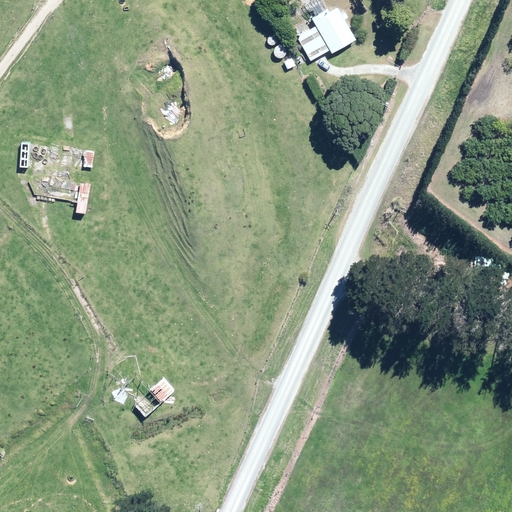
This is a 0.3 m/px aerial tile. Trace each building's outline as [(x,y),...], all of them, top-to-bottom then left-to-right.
[(315,25),(301,33),(305,42),(302,44),(312,61),(332,50),(334,54),(357,41),(345,20),(350,18),(346,11),(341,14),(337,7),(332,10),(312,21),(315,25)] [(32,142),(22,142),(22,169),(32,169),(32,142)] [(97,151),(84,149),(82,167),(95,168),(97,151)] [(93,183),(81,181),(77,211),(89,213),(93,183)] [(162,333),(151,342),(170,365),(181,356),(162,333)] [(153,389),(123,359),(106,376),(112,383),(115,379),(129,393),(124,397),(147,420),(176,390),(164,378),(153,389)]
